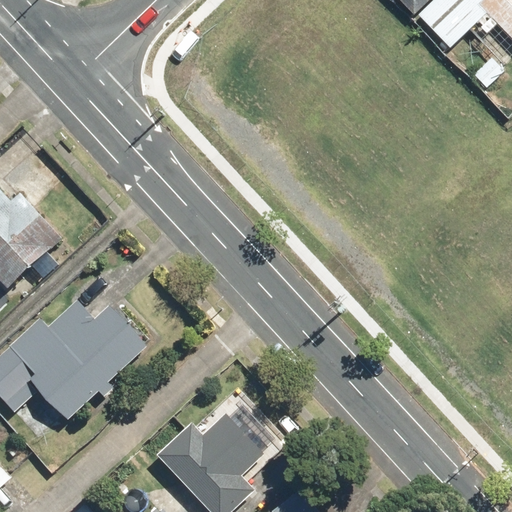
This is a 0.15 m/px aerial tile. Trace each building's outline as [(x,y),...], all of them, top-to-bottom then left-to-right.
[(310,65),(330,46),(284,0),(282,0),(222,60),(231,69),(217,83),(253,120),(295,79),(301,85),(316,70),(310,65)] [(404,0),(421,16),(436,0),(404,0)] [(511,0),(488,0),(484,4),(511,35),(511,0)] [(476,73),(490,90),(510,74),(495,56),(476,73)] [(421,173),(352,103),(294,161),(325,193),(344,174),(382,212),(421,173)] [(459,136),(446,124),(419,154),(431,165),(459,136)] [(16,203),(0,185),(0,280),(11,292),(66,240),(24,195),(16,203)] [(500,264),(439,203),(416,225),(430,238),(407,261),(455,309),(500,264)] [(511,254),(511,232),(503,224),(488,239),(509,258),(511,254)] [(0,357),(0,393),(40,440),(145,349),(110,309),(99,318),(76,292),(0,357)] [(511,296),(458,349),(495,386),(511,369),(511,296)] [(194,415),(154,456),(212,511),(240,511),(262,490),(248,477),(271,453),(227,411),(210,430),(194,415)] [(0,507),(23,490),(0,460),(0,507)] [(322,511),(304,489),(278,511),(322,511)]
